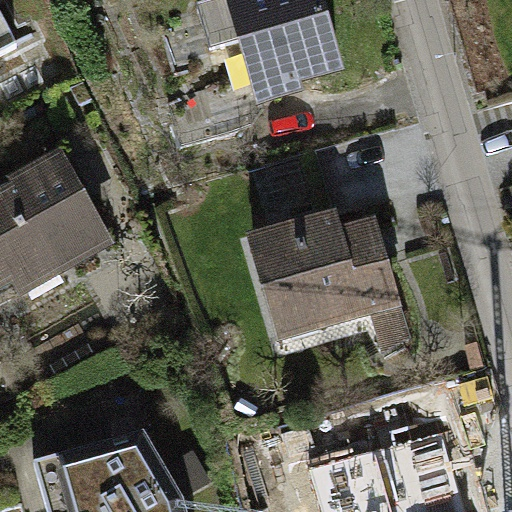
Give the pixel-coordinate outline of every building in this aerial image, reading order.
[(0,0),(0,54),(15,47),(0,17),(0,0)] [(225,0),(199,7),(211,49),(245,39),(253,68),(261,96),(295,86),(292,76),(337,64),(319,0),(225,0)] [(261,96),(253,68),(229,88),(169,104),(180,146),(239,129),(261,96)] [(14,192),(0,199),(0,284),(12,278),(20,292),(60,269),(54,259),(102,233),(60,156),(10,184),(14,192)] [(333,223),(253,245),(277,335),(358,313),(379,347),(405,340),(375,229),(337,239),(333,223)] [(469,511),(447,430),(309,467),(321,511),(469,511)] [(142,432),(31,463),(42,499),(46,511),(184,511),(182,501),(142,432)]
